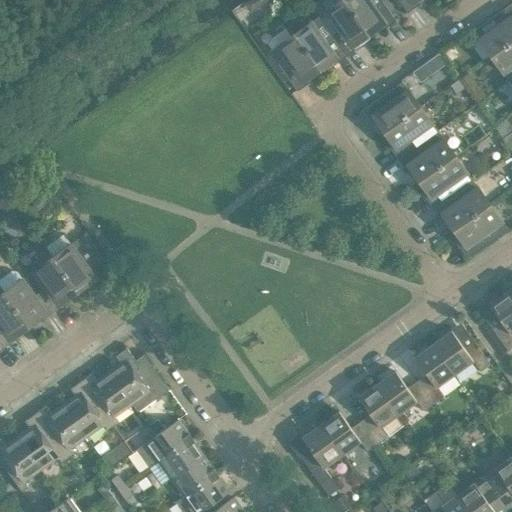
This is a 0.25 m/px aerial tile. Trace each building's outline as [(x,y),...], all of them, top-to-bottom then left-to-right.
[(366,31),(343,0),(340,0),(318,16),(346,56),(360,46),(355,39),(366,31)] [(396,21),(380,0),(343,0),(366,31),(376,24),(381,31),(396,21)] [(397,0),(407,13),(421,2),(419,0),(397,0)] [(511,40),(511,2),(473,31),(490,56),(511,40)] [(346,56),(318,16),(294,34),(317,66),(328,59),(333,66),(346,56)] [(317,66),(294,34),(269,52),(297,91),(311,81),(306,74),(317,66)] [(508,80),(511,77),(511,40),(490,56),(508,80)] [(440,50),(414,69),(422,80),(448,61),(440,50)] [(420,106),(402,81),(362,110),(372,124),(379,119),(387,130),(420,106)] [(479,86),(469,93),(476,103),(486,96),(479,86)] [(397,159),(437,131),(420,106),(387,130),(395,140),(388,145),(397,159)] [(455,155),(437,131),(397,159),(407,173),(414,168),(422,178),(455,155)] [(432,208),(472,180),(455,155),(422,178),(430,189),(423,194),(432,208)] [(24,174),(34,188),(44,181),(43,179),(48,176),(39,163),(24,174)] [(489,204),(472,180),(432,208),(442,222),(449,217),(457,227),(489,204)] [(3,190),(0,192),(0,206),(10,200),(3,190)] [(468,257),(507,229),(489,204),(457,227),(464,238),(457,243),(468,257)] [(113,270),(98,250),(86,233),(76,239),(69,229),(45,247),(52,257),(75,289),(87,280),(91,285),(113,270)] [(75,289),(52,257),(27,274),(40,292),(54,312),(66,303),(62,298),(75,289)] [(40,292),(34,296),(17,272),(12,271),(0,279),(0,287),(3,292),(26,324),(38,315),(42,320),(54,312),(40,292)] [(26,324),(3,292),(0,287),(0,339),(5,346),(17,338),(14,333),(26,324)] [(491,328),(486,332),(502,354),(507,351),(511,347),(511,336),(510,334),(511,332),(511,297),(507,291),(489,304),(501,321),(491,328)] [(489,363),(473,341),(463,348),(451,331),(433,344),(454,374),(472,361),(479,370),(489,363)] [(454,374),(433,344),(414,357),(426,374),(417,381),(433,404),(443,396),(436,387),(454,374)] [(169,389),(144,354),(135,360),(126,348),(115,356),(120,363),(108,372),(131,404),(137,412),(169,389)] [(433,404),(417,381),(407,388),(395,371),(376,384),(398,414),(416,401),(423,411),(433,404)] [(131,404),(108,372),(96,380),(91,373),(80,381),(113,426),(119,422),(115,416),(131,404)] [(113,426),(80,381),(70,388),(75,396),(63,404),(86,436),(103,424),(107,430),(113,426)] [(380,427),(398,414),(376,384),(358,397),(370,414),(360,421),(377,444),(387,437),(380,427)] [(86,436),(63,404),(51,413),(46,406),(35,413),(67,459),(73,454),(69,448),(86,436)] [(377,444),(360,421),(351,428),(339,411),(320,424),(342,454),(360,441),(367,451),(377,444)] [(67,459),(35,413),(24,421),(29,428),(17,437),(40,469),(57,457),(61,463),(67,459)] [(158,461),(191,438),(178,420),(164,429),(157,419),(147,426),(154,436),(146,442),(136,450),(148,467),(158,460),(158,461)] [(323,467),(341,454),(342,454),(320,424),(301,438),(314,454),(304,461),(328,495),(338,488),(323,467)] [(147,425),(139,431),(146,442),(154,436),(147,426),(147,425)] [(40,469),(17,437),(5,445),(0,438),(0,461),(21,491),(28,487),(23,481),(40,469)] [(171,478),(203,455),(191,438),(158,461),(171,478)] [(124,440),(104,453),(111,463),(131,450),(124,440)] [(183,496),(216,473),(203,455),(171,478),(183,496)] [(511,511),(511,459),(510,457),(484,476),(509,511),(511,511)] [(414,465),(404,472),(409,479),(419,472),(414,465)] [(180,511),(199,511),(229,491),(216,473),(183,496),(184,496),(174,503),(180,511)] [(125,485),(117,475),(111,479),(118,490),(125,485)] [(509,511),(484,476),(458,495),(470,511),(509,511)] [(112,494),(104,484),(98,489),(105,499),(112,494)] [(132,495),(125,485),(118,490),(125,500),(132,495)] [(119,504),(112,494),(105,499),(112,509),(119,504)] [(344,494),(332,503),(338,511),(339,511),(351,504),(344,494)] [(470,511),(458,495),(433,511),(470,511)] [(243,511),(233,497),(212,511),(243,511)] [(77,511),(68,498),(48,511),(77,511)]
